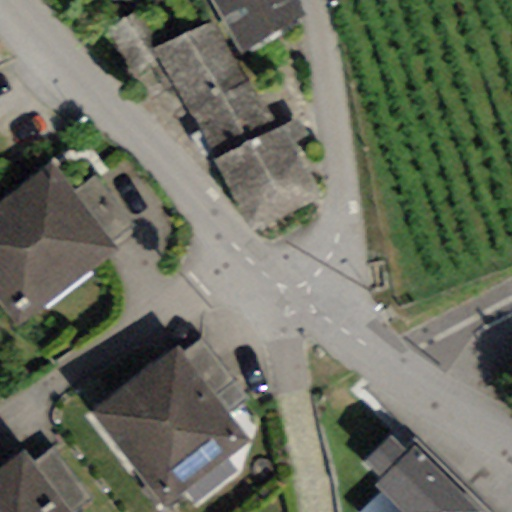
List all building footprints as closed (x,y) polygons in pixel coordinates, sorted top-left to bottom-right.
[(309,22),(296,0),(206,0),(241,60),(309,22)] [(275,137),(212,24),(154,56),(217,169),(275,137)] [(217,169),(214,171),(253,240),(321,202),(291,150),(306,141),(297,125),(275,137),(217,169)] [(50,172),(0,208),(0,316),(15,337),(116,263),(50,172)] [(174,354),(88,423),(159,511),(169,511),(250,448),(174,354)] [(484,511),(413,442),(398,457),(406,464),(412,458),(468,511),(484,511)] [(398,457),(389,448),(364,474),(380,490),(375,496),(391,511),(468,511),(412,458),(406,464),(398,457)] [(68,511),(25,456),(0,475),(0,511),(68,511)]
